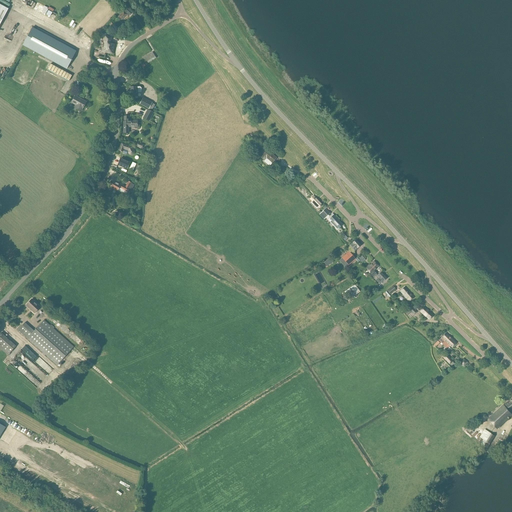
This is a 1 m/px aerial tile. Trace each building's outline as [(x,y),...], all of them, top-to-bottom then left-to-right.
[(0,24),(8,9),(0,4),(0,24)] [(124,11),(118,17),(121,20),(127,14),(124,11)] [(76,51),(32,27),(22,45),(28,48),(26,51),(30,53),(32,50),(66,69),(76,51)] [(107,53),(112,54),(112,50),(113,50),(114,44),(110,44),(111,37),(105,36),(104,43),(105,43),(103,52),(107,53)] [(156,58),(152,52),(145,57),(148,63),(156,58)] [(48,69),(69,81),(72,76),(51,64),(48,69)] [(137,87),(130,87),(130,97),(135,96),(135,99),(137,98),(137,93),(140,93),(141,92),(141,88),(140,87),(137,87)] [(78,107),(77,109),(81,111),(86,102),(75,96),(71,103),(78,107)] [(140,104),(148,109),(152,112),(156,106),(155,105),(152,103),(143,98),(140,104)] [(148,110),(143,118),(149,122),(154,113),(148,110)] [(124,116),(124,122),(124,130),(125,130),(125,133),(129,133),(129,128),(134,128),(135,129),(139,129),(139,128),(139,125),(138,124),(137,124),(138,121),(129,121),(129,116),(124,116)] [(122,152),(123,150),(124,150),(128,151),(128,153),(128,154),(130,155),(131,156),(132,156),(133,155),(134,154),(135,153),(135,152),(134,150),(133,149),(132,149),(133,147),(121,143),(119,151),(122,152)] [(260,157),(264,160),(270,165),(276,158),(266,149),(260,157)] [(119,163),(126,165),(125,168),(131,171),(133,167),(130,166),(129,165),(130,163),(121,159),(119,163)] [(117,191),(117,190),(126,195),(129,191),(131,192),(135,185),(129,182),(126,187),(120,184),(120,185),(114,182),(110,187),(117,191)] [(313,196),(310,199),(313,201),(311,203),(317,210),(319,208),(322,205),(315,198),(313,196)] [(342,225),(340,223),(332,214),(329,217),(327,216),(330,214),(325,209),(322,213),(320,211),(318,212),(320,214),(322,213),(334,226),(336,225),(339,228),(342,225)] [(350,246),(349,246),(348,248),(348,249),(348,250),(349,252),(342,258),(339,261),(346,267),(355,259),(350,253),(353,250),(354,251),(361,245),(356,240),(350,246)] [(331,258),(324,262),(327,266),(333,262),(331,258)] [(369,265),(366,268),(371,273),(372,272),(378,266),(374,262),(370,266),(369,265)] [(380,285),(383,282),(387,278),(382,272),(378,276),(379,278),(376,280),(380,285)] [(355,284),(344,292),(350,299),(360,292),(355,284)] [(405,287),(401,290),(400,291),(401,293),(404,296),(406,299),(406,298),(409,301),(414,297),(405,287)] [(26,305),(35,313),(40,307),(32,299),(26,305)] [(416,304),(410,310),(409,308),(405,312),(408,316),(412,312),(414,315),(417,312),(415,310),(419,306),(416,304)] [(429,320),(430,319),(434,315),(424,307),(420,311),(429,320)] [(25,323),(22,326),(18,330),(57,365),(73,347),(44,320),(34,331),(25,323)] [(0,333),(0,348),(8,355),(16,346),(1,333),(0,333)] [(446,333),(442,337),(439,340),(446,348),(449,345),(452,348),(456,343),(446,333)] [(22,349),(48,375),(53,370),(38,355),(27,344),(22,349)] [(447,355),(443,358),(449,365),(453,361),(447,355)] [(468,363),(464,358),(460,363),(464,367),(468,363)] [(511,399),(507,403),(503,407),(488,420),(497,429),(511,415),(511,414),(510,412),(511,411),(511,399)] [(483,445),(484,446),(488,449),(491,444),(495,436),(485,429),(480,437),(484,440),(481,444),(483,445)]
